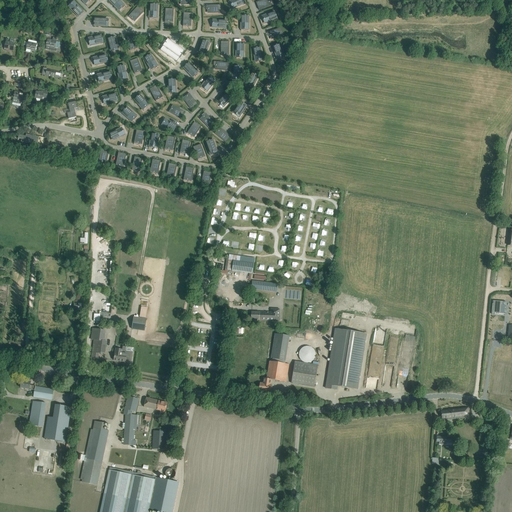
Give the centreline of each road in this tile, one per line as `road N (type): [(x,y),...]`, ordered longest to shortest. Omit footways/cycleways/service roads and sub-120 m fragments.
road 1 (unclassified): [(299,409),(0,361)]
road 2 (unclassified): [(474,399),(299,409)]
road 3 (track): [(487,287),(511,135)]
